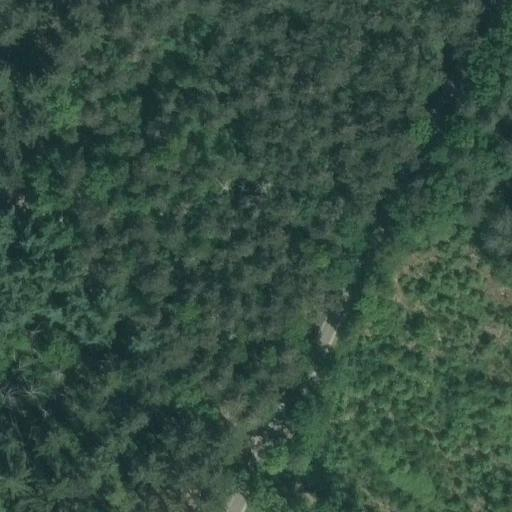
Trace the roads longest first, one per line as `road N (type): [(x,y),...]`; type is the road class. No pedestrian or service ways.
road 1 (unclassified): [(231,511),(499,0)]
road 2 (track): [(13,183),(335,511)]
road 3 (track): [(13,183),(103,0)]
